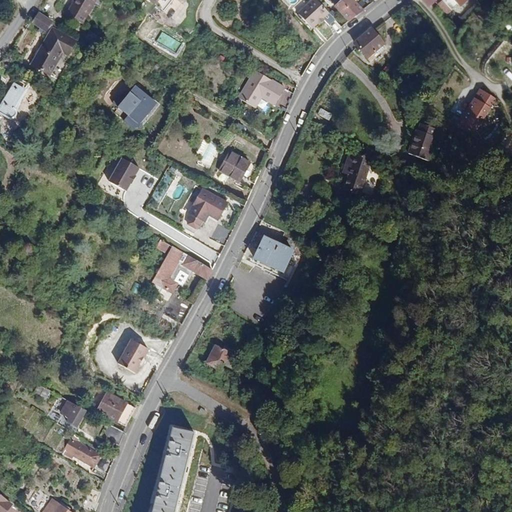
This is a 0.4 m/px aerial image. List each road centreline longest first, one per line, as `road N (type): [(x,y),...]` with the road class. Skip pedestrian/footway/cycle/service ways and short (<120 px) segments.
road 1 (residential): [(394,0),(321,68),(167,379)]
road 2 (residential): [(167,379),(239,422),(265,449),(283,511)]
road 3 (residential): [(167,379),(138,427),(106,511)]
